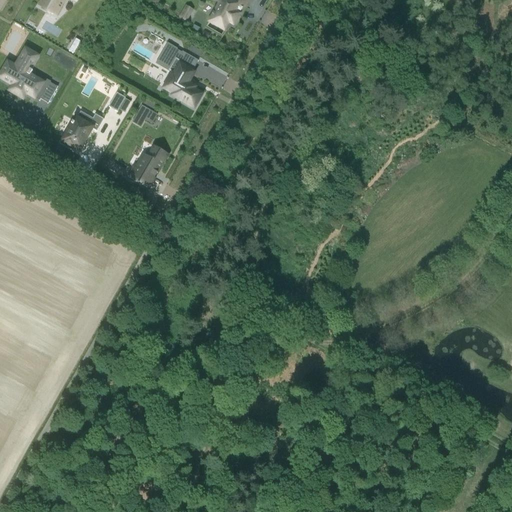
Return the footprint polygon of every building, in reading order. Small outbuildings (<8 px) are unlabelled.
[(41,0),(41,2),(40,3),(47,7),(48,8),(47,9),(47,11),(56,16),(63,3),(62,3),(61,2),(62,1),(62,0),(73,0),(74,0),(41,0)] [(208,23),(209,23),(217,28),(218,29),(219,27),(224,30),(225,30),(228,24),(229,24),(232,26),(239,15),(238,14),(243,6),(241,6),(244,0),(221,0),(219,5),(214,14),(213,13),(212,15),(208,23)] [(189,15),(183,12),(180,18),(186,21),(189,15)] [(80,42),(75,39),(68,52),(72,54),(80,42)] [(165,49),(160,57),(161,58),(161,57),(166,59),(166,60),(165,60),(166,61),(167,60),(169,61),(165,68),(171,71),(170,73),(171,74),(171,73),(175,75),(174,77),(172,75),(171,77),(170,80),(169,79),(169,80),(169,81),(167,84),(166,84),(166,85),(164,89),(173,94),(172,97),(173,97),(175,95),(183,100),(181,102),(193,109),(201,95),(193,91),(194,88),(192,87),(191,87),(189,86),(186,84),(188,82),(188,83),(189,82),(188,81),(190,78),(191,78),(190,77),(192,75),(193,73),(192,72),(198,61),(182,52),(181,53),(177,50),(177,49),(167,44),(164,49),(165,49)] [(7,63),(0,76),(0,78),(4,81),(3,82),(4,82),(4,81),(6,82),(5,83),(6,83),(17,89),(16,92),(23,96),(24,93),(28,95),(31,97),(32,96),(38,99),(39,100),(38,101),(39,102),(40,100),(47,104),(47,105),(57,87),(56,87),(50,83),(50,82),(33,73),(31,72),(31,71),(30,70),(34,63),(23,57),(21,56),(15,68),(7,63)] [(116,94),(108,108),(117,113),(125,99),(116,94)] [(141,107),(132,123),(140,128),(144,120),(152,124),(157,115),(150,111),(150,112),(141,107)] [(72,126),(63,141),(64,142),(63,144),(72,149),(72,148),(73,147),(78,150),(91,129),(96,132),(103,120),(95,115),(89,126),(88,126),(76,119),(73,123),(72,123),(71,125),(72,126)] [(128,175),(126,177),(127,178),(128,178),(147,189),(154,178),(154,179),(157,174),(157,173),(167,155),(154,148),(148,159),(144,156),(138,168),(134,166),(135,166),(134,165),(132,167),(133,168),(129,175),(128,175)] [(469,168),(483,184),(496,172),(481,157),(469,168)]
